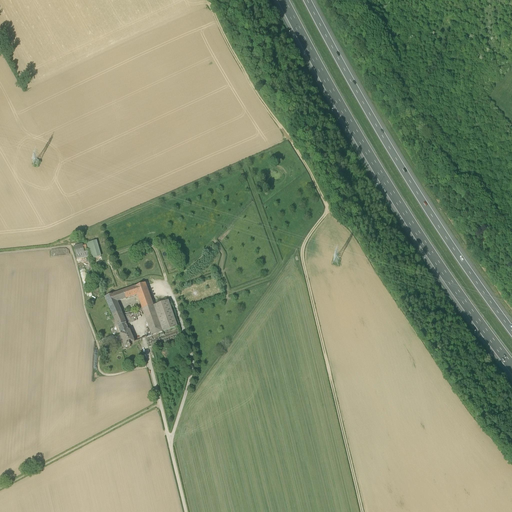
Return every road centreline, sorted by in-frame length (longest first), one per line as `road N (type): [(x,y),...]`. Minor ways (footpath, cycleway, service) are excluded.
road 1 (motorway): [(281,0),(416,236),(511,367)]
road 2 (motorway): [(511,330),(433,217),(308,0)]
road 3 (track): [(361,511),(302,246)]
road 4 (track): [(328,209),(207,1)]
road 5 (track): [(0,488),(160,403)]
road 6 (unclassified): [(185,511),(143,339)]
road 7 (track): [(186,391),(192,359),(165,276)]
